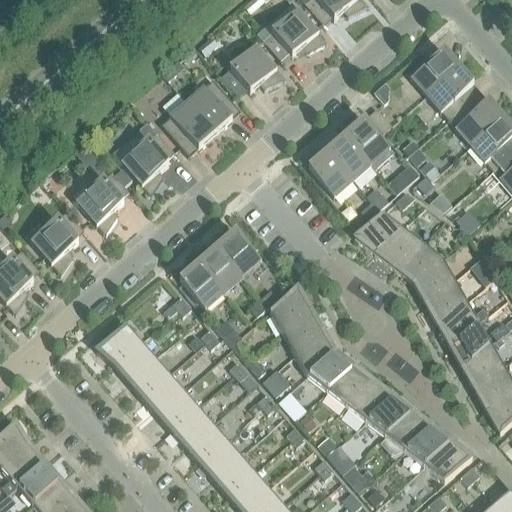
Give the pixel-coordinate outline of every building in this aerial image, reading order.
[(296,0),(305,10),(322,29),(331,22),(334,25),(344,17),(349,22),(369,12),(358,0),(296,0)] [(257,38),(263,46),(281,66),(289,58),(292,62),(302,53),(307,59),(327,49),(292,8),(257,38)] [(210,41),(198,51),(205,60),(217,49),(210,41)] [(265,95),(285,85),(256,52),(221,83),(239,102),(247,95),(250,98),(260,90),(265,95)] [(408,80),(427,101),(459,73),(444,56),(426,72),(422,67),(408,80)] [(178,67),(163,80),(170,88),(185,75),(178,67)] [(427,101),(449,126),(480,99),(472,91),(474,89),(459,73),(427,101)] [(213,85),(188,108),(216,140),(242,118),(213,85)] [(387,87),(374,98),(384,109),(388,106),(388,89),(387,87)] [(449,126),(471,151),(503,123),(489,106),(487,108),(480,99),(449,126)] [(216,140),(188,108),(162,131),(190,163),(216,140)] [(368,122),(383,139),(392,131),(377,114),(368,122)] [(471,151),(493,177),(511,160),(511,133),(503,123),(471,151)] [(365,125),(346,141),(372,171),(375,175),(394,158),(390,154),(365,125)] [(160,177),(169,169),(166,166),(175,158),(158,138),(148,127),(113,158),(122,169),(151,202),(164,183),(160,177)] [(346,141),(328,157),(353,186),(372,171),(346,141)] [(402,154),(409,161),(419,153),(412,146),(402,154)] [(420,153),(409,162),(418,171),(428,162),(420,153)] [(353,186),(328,157),(309,174),(334,203),(353,186)] [(511,160),(493,177),(511,198),(511,160)] [(98,161),(90,168),(97,176),(105,169),(98,161)] [(429,165),(420,173),(430,185),(439,177),(429,165)] [(420,181),(413,172),(402,182),(409,190),(420,181)] [(115,180),(124,191),(132,184),(123,173),(115,180)] [(124,208),(121,205),(130,197),(124,191),(115,180),(112,177),(77,208),(106,241),(119,222),(114,217),(124,208)] [(426,182),(417,191),(424,199),(434,190),(426,182)] [(383,198),(372,208),(379,216),(390,207),(383,198)] [(442,198),(430,209),(444,219),(453,210),(442,198)] [(407,199),(397,209),(403,215),(414,205),(407,199)] [(379,216),(372,208),(361,217),(369,225),(379,216)] [(7,216),(0,222),(0,231),(2,233),(13,223),(7,216)] [(467,216),(455,226),(460,229),(459,229),(459,231),(462,233),(469,239),(480,230),(467,216)] [(84,237),(67,217),(32,247),(61,280),(74,261),(69,256),(79,248),(76,244),(84,237)] [(355,243),(375,259),(403,235),(383,219),(355,243)] [(462,233),(456,241),(464,247),(469,239),(462,233)] [(375,259),(395,274),(423,250),(403,235),(375,259)] [(236,237),(217,254),(242,282),(261,266),(236,237)] [(497,239),(482,252),(492,263),(507,250),(497,239)] [(395,274),(414,289),(442,265),(423,250),(395,274)] [(217,254),(199,270),(224,298),(242,282),(217,254)] [(39,276),(22,256),(0,275),(0,301),(16,320),(29,301),(24,295),(34,287),(31,284),(39,276)] [(414,289),(426,310),(454,286),(442,265),(414,289)] [(224,298),(199,270),(180,286),(205,315),(224,298)] [(489,275),(478,283),(485,293),(495,285),(489,275)] [(426,310),(439,332),(467,307),(454,286),(426,310)] [(270,317),(283,340),(311,315),(298,293),(270,317)] [(271,295),(261,304),(268,312),(279,303),(271,295)] [(181,303),(172,310),(178,316),(187,308),(181,303)] [(268,312),(261,304),(250,313),(257,322),(268,312)] [(467,307),(439,332),(451,353),(479,329),(487,321),(483,313),(474,321),(467,307)] [(187,308),(178,316),(183,322),(192,314),(187,308)] [(283,340),(295,361),(323,337),(311,315),(283,340)] [(227,324),(216,334),(224,343),(231,351),(239,345),(242,342),(234,333),(227,324)] [(96,356),(114,371),(141,348),(122,326),(109,342),(111,344),(96,356)] [(451,353),(463,374),(491,350),(479,329),(451,353)] [(201,343),(206,349),(215,341),(210,335),(201,343)] [(295,361),(307,382),(336,358),(323,337),(295,361)] [(189,348),(196,355),(203,349),(197,341),(189,348)] [(206,349),(211,355),(220,347),(215,341),(206,349)] [(500,343),(495,348),(499,352),(504,347),(500,343)] [(239,345),(231,351),(248,370),(255,364),(239,345)] [(114,371),(128,388),(155,364),(141,348),(114,371)] [(463,374),(475,396),(503,371),(491,350),(463,374)] [(307,382),(327,398),(355,373),(336,358),(307,382)] [(128,388),(143,404),(170,380),(155,364),(128,388)] [(255,364),(248,370),(258,382),(265,376),(255,364)] [(229,375),(234,381),(243,374),(238,368),(229,375)] [(475,396),(487,417),(511,395),(511,386),(503,371),(475,396)] [(327,398),(347,413),(374,388),(355,373),(327,398)] [(249,380),(243,374),(234,381),(240,387),(249,380)] [(277,376),(263,388),(276,403),(290,391),(277,376)] [(143,404),(157,420),(184,397),(170,380),(143,404)] [(347,413),(366,428),(394,403),(374,388),(347,413)] [(511,395),(487,417),(500,439),(511,428),(511,395)] [(157,420),(171,436),(198,413),(184,397),(157,420)] [(257,408),(263,414),(272,406),(267,400),(257,408)] [(287,400),(278,408),(294,427),(303,419),(287,400)] [(366,428),(385,442),(413,418),(394,403),(366,428)] [(277,412),(272,406),(263,414),(268,420),(277,412)] [(257,408),(250,414),(255,421),(263,414),(257,408)] [(171,436),(185,453),(212,429),(198,413),(171,436)] [(385,442),(405,457),(433,433),(413,418),(385,442)] [(308,420),(300,426),(308,435),(316,428),(308,420)] [(0,472),(1,475),(30,451),(16,429),(0,442),(0,472)] [(185,453),(200,469),(226,446),(212,429),(185,453)] [(291,447),(301,439),(295,433),(286,441),(291,447)] [(405,457),(424,472),(452,448),(433,433),(405,457)] [(291,447),(297,453),(306,445),(301,439),(291,447)] [(328,440),(317,450),(326,461),(337,451),(328,440)] [(200,469),(214,486),(241,462),(226,446),(200,469)] [(452,448),(424,472),(444,488),(473,463),(452,448)] [(11,485),(1,493),(8,501),(17,493),(45,469),(30,451),(1,475),(11,485)] [(338,453),(327,462),(337,474),(348,464),(338,453)] [(214,486),(228,502),(255,478),(241,462),(214,486)] [(320,480),(329,472),(324,466),(314,473),(320,480)] [(17,493),(33,511),(61,487),(45,469),(17,493)] [(359,470),(346,481),(358,495),(371,484),(359,470)] [(320,480),(325,486),(334,478),(329,472),(320,480)] [(472,472),(466,477),(474,486),(480,481),(472,472)] [(468,491),(474,486),(466,477),(460,482),(468,491)] [(228,502),(236,511),(249,511),(269,495),(255,478),(228,502)] [(33,511),(68,511),(77,505),(61,487),(33,511)] [(376,493),(366,502),(374,511),(384,502),(376,493)] [(249,511),(282,511),(283,511),(269,495),(249,511)] [(511,511),(511,496),(495,510),(496,511),(511,511)] [(347,511),(348,511),(357,504),(352,498),(343,506),(347,511)] [(444,511),(447,509),(439,500),(433,506),(439,511),(444,511)]
